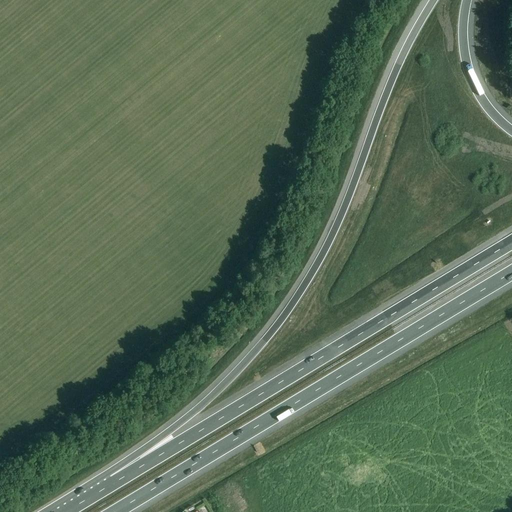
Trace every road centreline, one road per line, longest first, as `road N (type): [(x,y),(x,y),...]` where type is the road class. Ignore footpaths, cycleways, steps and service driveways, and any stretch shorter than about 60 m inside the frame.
road 1 (motorway): [(434,0),(302,288),(215,393),(113,483)]
road 2 (motorway): [(511,242),(113,483)]
road 3 (motorway): [(117,511),(511,271)]
road 4 (motorway): [(511,131),(482,102),(466,68),(466,0)]
